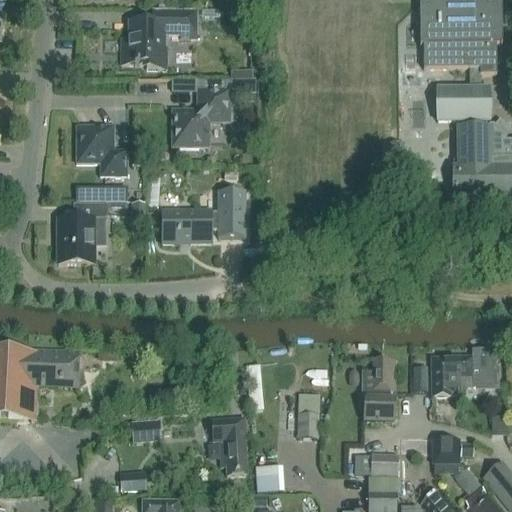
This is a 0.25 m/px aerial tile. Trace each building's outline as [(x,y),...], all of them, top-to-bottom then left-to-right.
[(158,0),(159,8),(167,8),(166,0),(158,0)] [(471,72),(471,92),(483,92),(483,79),(499,79),(498,47),(503,47),(503,49),(504,49),(504,3),(503,3),(503,4),(496,4),(495,0),(429,0),(430,5),(423,5),(423,3),(422,3),(422,49),(423,49),(423,48),(426,48),(426,72),(471,72)] [(179,43),(195,43),(195,16),(168,16),(168,28),(128,28),(128,44),(120,44),(120,71),(145,71),(145,76),(161,76),(161,56),(164,56),(164,41),(179,41),(179,43)] [(195,84),(195,115),(171,114),(171,154),(208,154),(208,128),(229,128),(229,85),(195,84)] [(252,85),(241,85),(241,98),(247,98),(255,98),(255,85),(252,85)] [(483,92),(471,92),(439,92),(439,125),(460,125),(460,132),(460,143),(458,143),(458,159),(460,159),(460,163),(455,163),(455,172),(455,200),(511,199),(511,144),(507,145),(507,141),(505,138),(509,134),(502,127),(498,131),(495,129),(491,129),(491,92),(483,92)] [(113,155),(113,131),(74,131),(74,169),(98,169),(98,183),(124,183),(124,155),(113,155)] [(405,173),(405,145),(389,145),(389,173),(405,173)] [(224,176),(224,185),(237,184),(237,176),(224,176)] [(126,194),(108,194),(108,205),(126,205),(126,194)] [(162,216),(162,248),(179,248),(179,245),(189,245),(189,248),(210,247),(210,234),(217,234),(217,242),(244,242),(244,196),(217,196),(217,216),(210,216),(210,215),(162,216)] [(145,207),(130,207),(130,221),(145,221),(145,207)] [(72,211),(73,225),(58,226),(59,271),(94,270),(93,227),(106,227),(105,210),(72,211)] [(34,356),(0,353),(0,423),(35,425),(37,390),(75,392),(78,354),(34,352),(34,356)] [(431,399),(451,400),(451,397),(459,397),(459,382),(473,382),(473,361),(432,361),(432,398),(431,398),(431,399)] [(394,363),(375,363),(375,394),(382,394),(382,403),(363,403),(363,425),(394,425),(394,404),(390,404),(390,396),(394,396),(394,363)] [(413,371),(413,395),(426,395),(426,371),(413,371)] [(317,441),(318,396),(297,396),(296,441),(317,441)] [(245,421),(211,422),(212,444),(220,443),(221,470),(226,470),(227,478),(244,477),(243,442),(246,442),(245,421)] [(159,424),(130,427),(132,448),(161,445),(159,424)] [(432,444),(432,468),(459,469),(459,444),(432,444)] [(474,461),(473,448),(460,448),(460,461),(474,461)] [(352,459),(352,480),(397,479),(397,458),(352,459)] [(256,469),(257,494),(285,493),(284,468),(256,469)] [(498,468),(482,480),(492,493),(506,510),(510,506),(511,508),(511,476),(508,480),(498,468)] [(465,471),(454,480),(466,495),(459,501),(466,509),(465,509),(466,511),(495,511),(482,496),(484,494),(465,471)] [(121,478),(121,490),(146,488),(145,477),(121,478)] [(421,507),(425,511),(452,511),(437,494),(421,507)] [(368,496),(368,511),(395,511),(396,497),(396,496),(368,496)] [(251,499),(251,509),(266,509),(266,499),(251,499)] [(110,511),(111,502),(89,502),(89,511),(110,511)] [(225,511),(226,502),(193,502),(192,511),(225,511)] [(178,511),(179,503),(141,504),(141,511),(178,511)]
